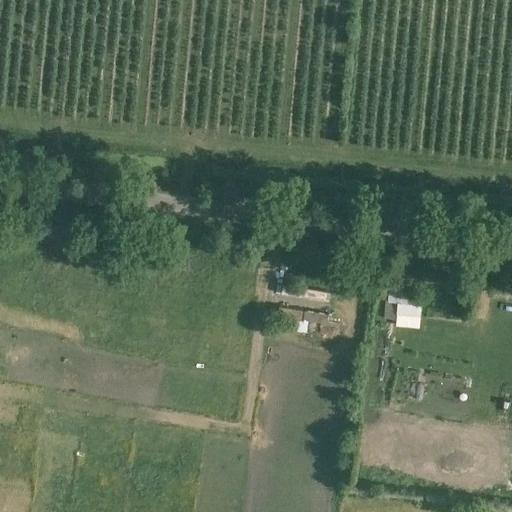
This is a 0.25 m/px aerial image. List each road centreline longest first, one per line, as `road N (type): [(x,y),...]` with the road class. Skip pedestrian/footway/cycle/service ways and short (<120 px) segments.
road 1 (track): [(0,120),(511,181)]
road 2 (unclassified): [(511,243),(0,188)]
